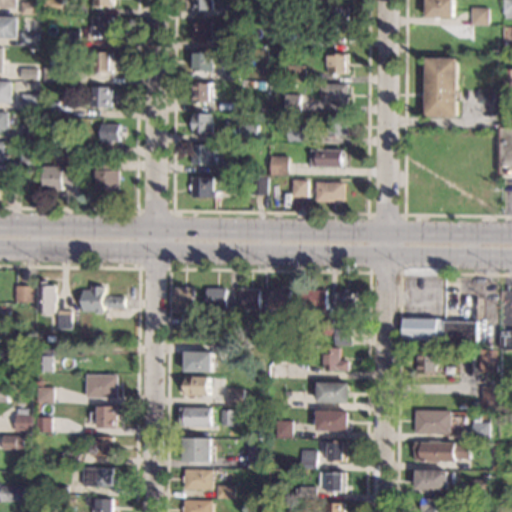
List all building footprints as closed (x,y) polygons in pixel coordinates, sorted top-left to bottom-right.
[(19,0),(19,8),(0,7),(0,0),(19,0)] [(63,0),(63,13),(46,12),(46,0),(63,0)] [(214,0),(214,10),(195,10),(195,0),(214,0)] [(454,0),(454,18),(427,18),(427,0),(454,0)] [(511,0),(511,13),(503,13),(503,0),(511,0)] [(40,15),(23,15),(23,2),(40,3),(40,15)] [(240,18),(223,18),(224,7),(240,7),(240,18)] [(350,30),(331,30),(331,7),(350,7),(350,30)] [(489,8),(488,26),(471,25),(472,8),(489,8)] [(19,38),(0,38),(0,16),(19,16),(19,38)] [(114,37),(92,37),(92,28),(94,28),(94,17),(114,17),(114,37)] [(212,34),(214,34),(214,41),(195,41),(195,20),(213,21),(212,34)] [(81,47),(64,47),(65,31),(82,31),(81,47)] [(236,32),(236,38),(239,38),(239,49),(223,49),(224,31),(236,32)] [(329,46),(310,45),(310,32),(329,33),(329,46)] [(40,33),(40,46),(22,46),(23,33),(40,33)] [(214,52),(214,63),(215,63),(214,72),(194,71),(195,51),(214,52)] [(114,73),(93,72),(93,64),(94,64),(94,52),(114,52),(114,73)] [(348,74),(329,74),(329,54),(349,54),(348,74)] [(458,117),(427,116),(427,58),(459,58),(458,117)] [(306,66),(306,81),(289,80),(289,65),(306,66)] [(61,82),(45,82),(45,67),(62,67),(61,82)] [(39,69),(39,80),(23,80),(23,68),(39,69)] [(240,80),(223,80),(223,69),(241,69),(240,80)] [(511,98),(503,98),(503,70),(511,70),(511,98)] [(0,80),(13,81),(13,103),(0,102),(0,80)] [(213,103),(194,103),(194,83),(214,83),(213,103)] [(348,104),(322,103),(322,83),(348,84),(349,84),(348,104)] [(113,87),(113,108),(93,107),(93,87),(113,87)] [(495,91),(494,102),(478,101),(478,90),(495,91)] [(40,94),(40,110),(23,110),(24,94),(40,94)] [(302,95),(302,111),(286,111),(286,94),(302,95)] [(61,102),(61,117),(44,117),(44,101),(61,102)] [(9,133),(0,132),(0,111),(10,112),(9,133)] [(511,127),(503,127),(503,112),(511,112),(511,127)] [(213,113),(213,134),(194,134),(195,113),(213,113)] [(349,116),(349,136),(329,136),(329,116),(349,116)] [(103,125),(120,125),(120,141),(102,141),(102,143),(85,143),(85,123),(103,123),(103,125)] [(40,140),(24,140),(24,125),(40,125),(40,140)] [(259,125),(259,142),(242,141),(242,125),(259,125)] [(306,126),(306,143),(289,142),(289,136),(283,136),(283,125),(306,126)] [(511,174),(501,174),(502,128),(511,128),(511,174)] [(58,135),(58,150),(42,150),(43,134),(58,135)] [(214,160),(217,160),(217,165),(193,165),(193,145),(214,145),(214,160)] [(344,167),(312,166),(312,149),(344,150),(344,167)] [(38,170),(22,170),(22,154),(38,154),(38,170)] [(290,176),(272,175),(272,156),(290,156),(290,176)] [(116,171),(121,171),(121,190),(97,190),(97,161),(116,161),(116,171)] [(239,175),(222,175),(222,162),(239,162),(239,175)] [(73,167),(73,186),(64,186),(64,191),(44,191),(45,166),(73,167)] [(22,171),(22,191),(4,190),(5,171),(22,171)] [(215,192),(217,192),(217,198),(193,198),(193,177),(215,177),(215,192)] [(269,179),(269,195),(252,194),(253,178),(269,179)] [(309,197),(294,197),(294,180),(310,180),(309,197)] [(345,203),(317,202),(317,182),(346,182),(345,203)] [(50,286),(58,286),(58,313),(40,313),(41,286),(42,286),(42,282),(50,282),(50,286)] [(36,302),(17,302),(17,286),(36,286),(36,302)] [(107,287),(106,298),(111,298),(111,296),(127,297),(126,309),(112,308),(112,306),(106,306),(105,314),(96,314),(96,312),(84,311),(85,290),(93,290),(93,286),(107,287)] [(195,304),(199,304),(199,315),(201,315),(201,327),(184,326),(184,315),(189,315),(189,312),(175,312),(175,287),(196,288),(195,304)] [(228,309),(218,309),(218,314),(208,314),(209,288),(228,289),(228,309)] [(261,289),(261,310),(241,310),(242,288),(261,289)] [(329,290),(328,309),(303,309),(303,289),(329,290)] [(292,291),(292,310),(271,309),(272,291),(292,291)] [(358,292),(357,312),(338,311),(339,291),(358,292)] [(74,328),(60,329),(60,311),(74,311),(74,328)] [(235,316),(234,333),(221,333),(222,316),(235,316)] [(0,335),(10,335),(11,318),(0,318),(0,335)] [(335,319),(334,335),(324,335),(324,319),(335,319)] [(442,331),(445,331),(445,322),(479,322),(479,341),(404,340),(405,319),(442,319),(442,331)] [(269,322),(269,339),(252,338),(253,321),(269,322)] [(300,329),(300,344),(288,344),(288,328),(300,329)] [(354,329),(353,346),(335,345),(336,328),(354,329)] [(511,348),(501,348),(501,331),(511,331),(511,348)] [(342,347),(341,360),(351,361),(350,372),(326,371),(326,346),(342,347)] [(58,349),(58,356),(54,356),(54,372),(39,372),(40,349),(58,349)] [(498,351),(498,373),(481,372),(482,350),(498,351)] [(440,373),(418,373),(418,351),(440,351),(440,373)] [(215,372),(187,372),(188,352),(215,352),(215,372)] [(0,358),(10,358),(9,369),(0,369),(0,358)] [(288,379),(271,378),(272,363),(288,363),(288,379)] [(120,398),(88,398),(88,375),(120,375),(120,398)] [(212,396),(185,395),(185,382),(188,382),(188,376),(212,377),(212,396)] [(351,403),(319,403),(320,382),(351,383),(351,403)] [(497,410),(474,410),(474,402),(483,402),(482,387),(491,386),(491,384),(497,384),(497,410)] [(9,403),(0,402),(0,387),(9,387),(9,403)] [(56,388),(55,403),(39,402),(40,387),(56,388)] [(246,389),(246,406),(230,405),(231,389),(246,389)] [(119,406),(119,429),(100,428),(101,406),(119,406)] [(214,427),(182,426),(182,407),(214,408),(214,427)] [(239,410),(238,426),(223,425),(223,410),(239,410)] [(351,411),(350,431),(319,430),(319,410),(351,411)] [(453,411),(452,434),(417,433),(418,410),(453,411)] [(35,433),(17,432),(18,414),(33,414),(36,414),(35,433)] [(54,418),(54,433),(39,432),(39,417),(54,418)] [(295,438),(278,438),(279,421),(295,421),(295,438)] [(490,441),(474,441),(473,423),(490,423),(490,441)] [(25,450),(4,450),(5,435),(26,436),(25,450)] [(115,457),(97,456),(97,455),(91,455),(92,446),(97,447),(97,437),(115,437),(115,457)] [(214,463),(186,462),(187,437),(214,438),(214,463)] [(348,441),(348,464),(328,463),(329,441),(348,441)] [(472,460),(457,459),(457,462),(442,462),(442,463),(416,463),(417,442),(472,443),(472,460)] [(267,468),(249,468),(249,446),(268,447),(267,468)] [(319,450),(318,469),(303,469),(303,450),(319,450)] [(81,453),(81,464),(66,463),(66,452),(81,453)] [(114,487),(86,486),(86,467),(115,468),(114,487)] [(215,491),(186,490),(187,469),(215,470),(215,491)] [(450,470),(450,490),(418,490),(419,470),(450,470)] [(347,493),(328,493),(328,487),(321,487),(322,473),(328,473),(328,472),(348,472),(347,493)] [(492,480),(491,498),(473,497),(473,480),(492,480)] [(237,499),(219,499),(219,485),(237,486),(237,499)] [(26,487),(25,502),(2,502),(2,486),(26,487)] [(319,487),(319,500),(302,499),(302,497),(297,497),(297,489),(302,489),(302,487),(319,487)] [(114,499),(113,511),(96,511),(97,499),(114,499)] [(451,499),(451,511),(453,511),(423,511),(423,499),(451,499)] [(214,511),(186,511),(186,500),(214,501),(214,511)] [(347,511),(327,511),(328,502),(347,502),(347,511)]
